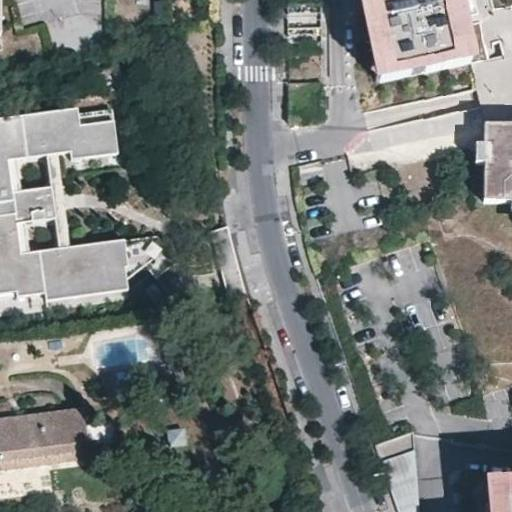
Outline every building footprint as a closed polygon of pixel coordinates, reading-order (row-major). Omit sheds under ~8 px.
[(398,0),(363,8),(380,85),(472,66),(463,26),(459,27),(457,19),(461,18),(457,0),(398,0)] [(470,16),(466,0),(457,0),(461,18),(470,16)] [(124,89),(134,88),(132,72),(122,74),(124,89)] [(323,82),(291,82),(291,121),(325,119),(323,82)] [(72,154),(101,150),(98,125),(82,127),(80,115),(79,110),(0,120),(0,203),(14,202),(10,162),(18,161),(48,157),(58,156),(72,154)] [(114,111),(80,115),(82,127),(98,125),(101,150),(72,154),(73,162),(119,156),(114,111)] [(511,118),(480,118),(480,138),(480,158),(479,197),(508,197),(511,197),(511,118)] [(480,158),(480,138),(471,137),(471,157),(480,158)] [(57,222),(56,222),(60,250),(69,249),(58,156),(48,157),(52,189),(22,193),(18,161),(10,162),(15,202),(14,202),(15,215),(16,215),(22,255),(30,254),(25,215),(32,214),(56,211),(57,222)] [(56,222),(57,222),(56,211),(32,214),(33,225),(56,222)] [(30,254),(22,255),(16,215),(15,215),(0,217),(0,280),(15,279),(17,294),(18,299),(106,287),(104,272),(145,267),(154,278),(176,261),(158,238),(69,249),(60,250),(30,254)] [(227,227),(211,232),(215,248),(231,242),(227,227)] [(231,242),(215,248),(222,273),(238,268),(231,242)] [(238,268),(222,273),(230,297),(245,295),(238,268)] [(0,280),(0,296),(17,294),(15,279),(0,280)] [(154,304),(162,297),(153,285),(144,292),(154,304)] [(82,407),(0,419),(0,470),(37,465),(89,457),(82,407)] [(419,511),(413,432),(374,446),(397,511),(419,511)] [(37,465),(0,470),(0,473),(1,482),(39,477),(37,465)] [(511,511),(511,480),(487,482),(489,511),(511,511)]
